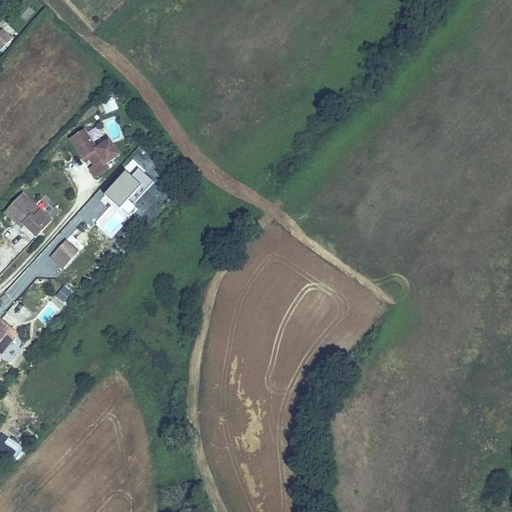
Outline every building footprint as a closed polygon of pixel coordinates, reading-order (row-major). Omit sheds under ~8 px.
[(3,28),(0,31),(0,43),(5,47),(14,37),(3,28)] [(85,156),(89,153),(91,157),(96,164),(92,166),(97,174),(111,166),(108,161),(121,153),(112,138),(98,147),(86,128),(73,137),(85,156)] [(133,173),(125,168),(104,195),(121,208),(126,201),(133,207),(154,179),(138,167),(133,173)] [(7,209),(19,219),(22,216),(29,222),(40,232),(54,217),(25,190),(7,209)] [(22,216),(19,219),(26,226),(29,222),(22,216)] [(81,249),(68,238),(54,253),(66,265),(81,249)] [(63,284),(49,302),(59,310),(74,292),(63,284)] [(0,326),(0,356),(16,339),(12,335),(18,329),(4,317),(0,322),(0,324),(1,325),(0,326)]
